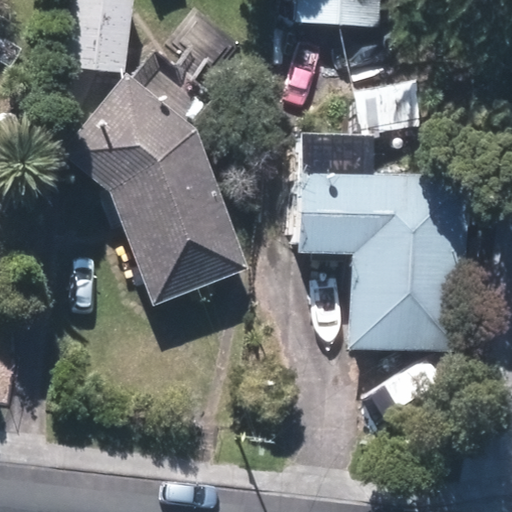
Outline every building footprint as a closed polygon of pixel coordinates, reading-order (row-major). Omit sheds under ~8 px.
[(133,0),(75,0),(69,64),(126,70),(126,65),(133,0)] [(288,0),(287,29),(383,33),(384,0),(288,0)] [(246,261),(193,131),(120,74),(60,149),(108,187),(154,299),(246,261)] [(10,166),(0,165),(0,266),(5,266),(10,166)] [(455,175),(291,175),(290,247),(342,247),(342,342),(455,342),(455,175)]
